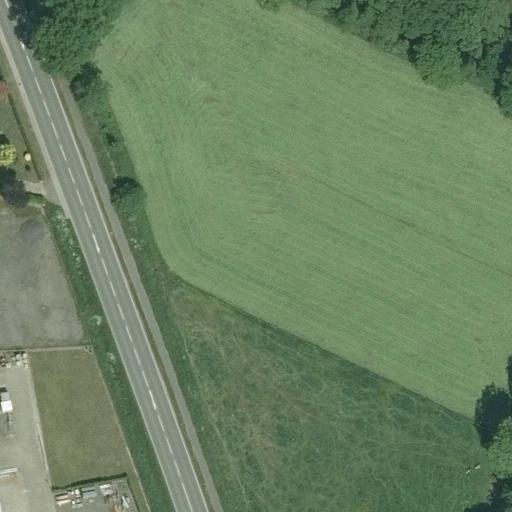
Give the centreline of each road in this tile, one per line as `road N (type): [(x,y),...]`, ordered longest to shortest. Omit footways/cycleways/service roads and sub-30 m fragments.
road 1 (primary): [(195,511),(43,80),(7,0)]
road 2 (track): [(350,0),(511,61)]
